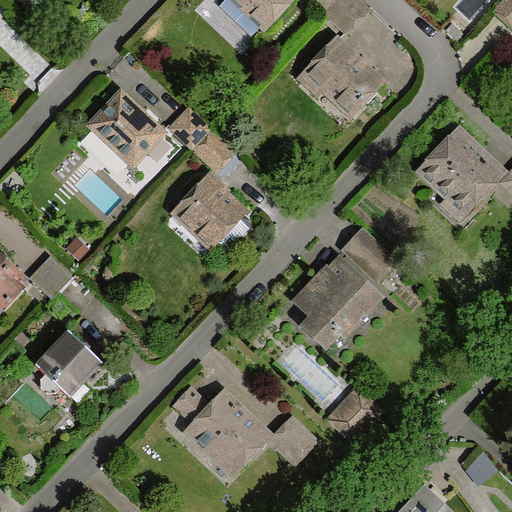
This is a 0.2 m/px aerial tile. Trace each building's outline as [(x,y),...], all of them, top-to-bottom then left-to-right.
[(293,0),(227,0),(264,33),(293,0)] [(370,10),(358,0),(309,0),(348,34),(370,10)] [(511,0),(505,0),(493,12),(511,29),(511,28),(511,0)] [(382,83),(335,40),(298,81),(344,123),(382,83)] [(166,134),(119,90),(84,128),(131,172),(166,134)] [(237,152),(190,107),(170,128),(217,172),(237,152)] [(459,125),(414,173),(466,222),(498,188),(511,200),(511,173),(511,174),(459,125)] [(83,184),(111,210),(123,197),(95,171),(83,184)] [(247,212),(210,175),(168,215),(205,253),(247,212)] [(397,258),(363,228),(341,250),(375,284),(397,258)] [(330,355),(384,297),(337,254),(292,303),(307,317),(298,326),(330,355)] [(0,308),(26,281),(0,257),(0,308)] [(73,278),(52,257),(31,278),(53,299),(73,278)] [(64,334),(33,365),(70,401),(101,370),(64,334)] [(270,438),(221,391),(207,405),(190,389),(174,405),(193,422),(182,434),(233,482),(267,447),(291,470),(318,443),(290,417),(270,438)] [(377,409),(356,390),(330,418),(351,437),(377,409)] [(453,511),(424,484),(397,511),(453,511)]
